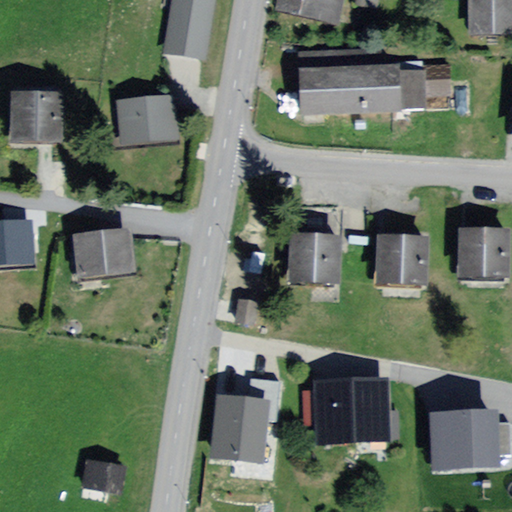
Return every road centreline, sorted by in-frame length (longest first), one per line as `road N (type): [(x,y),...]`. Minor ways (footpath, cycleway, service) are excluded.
road 1 (tertiary): [(168,511),(225,155)]
road 2 (residential): [(225,155),(511,171)]
road 3 (tertiary): [(225,155),(251,0)]
